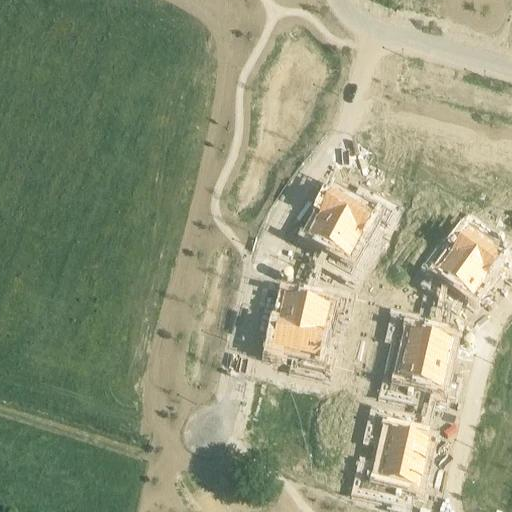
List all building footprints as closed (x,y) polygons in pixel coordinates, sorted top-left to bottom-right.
[(333,194),(320,218),(363,240),(374,221),(381,224),(388,211),(365,198),(360,208),(333,194)] [(434,202),(428,214),(437,218),(443,207),(434,202)] [(320,218),(308,241),(333,255),(328,265),(351,277),(358,264),(351,261),(363,240),(320,218)] [(467,235),(452,256),(488,282),(503,261),(493,255),(499,246),(474,227),(468,236),(467,235)] [(439,278),(433,286),(455,303),(462,294),(473,303),(488,282),(452,256),(437,276),(439,278)] [(391,283),(385,294),(394,299),(400,287),(391,283)] [(284,300),(278,325),(325,336),(330,313),(338,315),(341,301),(315,295),(313,306),(284,300)] [(392,315),(394,306),(381,303),(379,313),(392,315)] [(450,310),(435,306),(432,316),(447,321),(450,310)] [(405,323),(402,337),(409,339),(404,360),(448,370),(454,346),(428,340),(430,328),(405,323)] [(278,325),(272,352),(302,359),(299,369),(325,375),(328,361),(320,359),(325,336),(278,325)] [(392,380),(389,395),(414,401),(417,389),(443,395),(448,370),(404,360),(399,382),(392,380)] [(378,417),(373,437),(388,441),(384,458),(425,467),(430,443),(419,440),(422,427),(378,417)] [(365,472),(360,492),(404,502),(407,489),(419,492),(425,467),(384,458),(380,475),(365,472)] [(349,497),(351,486),(336,482),(333,494),(349,497)]
